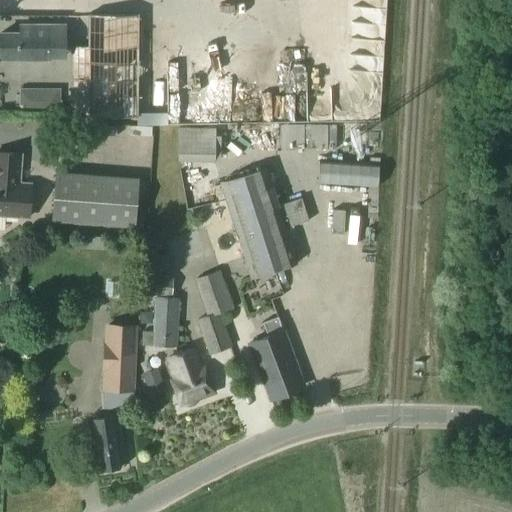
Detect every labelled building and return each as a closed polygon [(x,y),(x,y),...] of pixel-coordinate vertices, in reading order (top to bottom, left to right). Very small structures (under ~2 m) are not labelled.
[(71,46),(71,115),(136,116),(136,14),(88,14),(88,46),(71,46)] [(24,33),(0,32),(0,57),(31,58),(31,57),(48,57),(48,50),(64,50),(64,26),(48,26),(48,25),(24,25),(24,33)] [(288,37),(250,39),(252,62),(271,61),(270,50),(288,49),(288,37)] [(357,67),(360,80),(374,76),(371,63),(357,67)] [(25,70),(26,88),(52,86),(51,69),(25,70)] [(362,91),(342,99),(352,124),(372,116),(362,91)] [(297,98),(298,120),(317,119),(316,97),(297,98)] [(379,99),(379,121),(390,121),(390,99),(379,99)] [(165,130),(165,116),(137,116),(136,129),(165,130)] [(353,147),(374,146),(373,125),(351,126),(353,147)] [(291,126),(291,149),(337,149),(338,126),(291,126)] [(179,127),(178,160),(214,161),(215,128),(179,127)] [(270,147),(270,136),(241,138),(241,148),(270,147)] [(0,214),(29,216),(31,184),(18,183),(20,153),(0,151),(0,214)] [(263,168),(218,183),(249,278),(294,263),(263,168)] [(55,172),(52,219),(134,225),(137,178),(55,172)] [(83,236),(82,248),(103,250),(104,237),(83,236)] [(148,254),(147,268),(167,269),(168,256),(148,254)] [(220,272),(194,281),(206,317),(197,320),(208,354),(231,347),(220,312),(232,308),(220,272)] [(301,272),(292,274),(296,301),(305,300),(301,272)] [(146,278),(145,294),(171,296),(172,280),(146,278)] [(146,298),(144,344),(175,345),(177,300),(146,298)] [(268,336),(248,343),(269,400),(303,387),(277,317),(263,323),(268,336)] [(132,389),(135,327),(107,326),(104,388),(118,388),(117,406),(132,407),(132,389)] [(187,351),(167,358),(174,377),(170,379),(179,404),(214,392),(205,367),(194,371),(187,351)] [(154,371),(140,375),(145,390),(158,386),(154,371)] [(100,436),(90,438),(92,454),(97,454),(99,470),(118,467),(110,418),(98,420),(100,436)]
